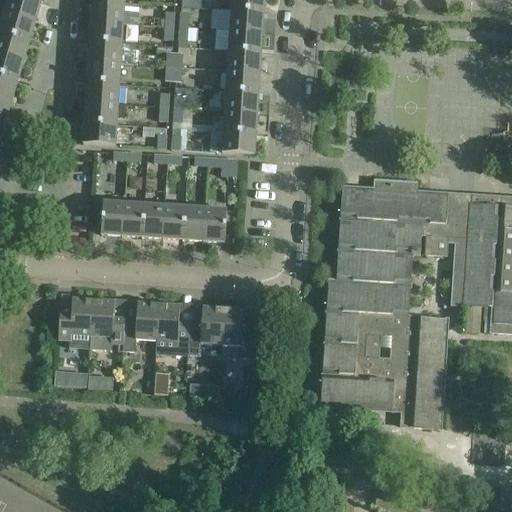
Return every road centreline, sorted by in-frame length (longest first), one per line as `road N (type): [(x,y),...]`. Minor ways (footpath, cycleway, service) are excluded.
road 1 (residential): [(283,251),(308,0)]
road 2 (residential): [(283,251),(282,268),(256,282),(54,271)]
road 3 (residential): [(54,271),(59,33)]
road 4 (residential): [(0,237),(59,33)]
